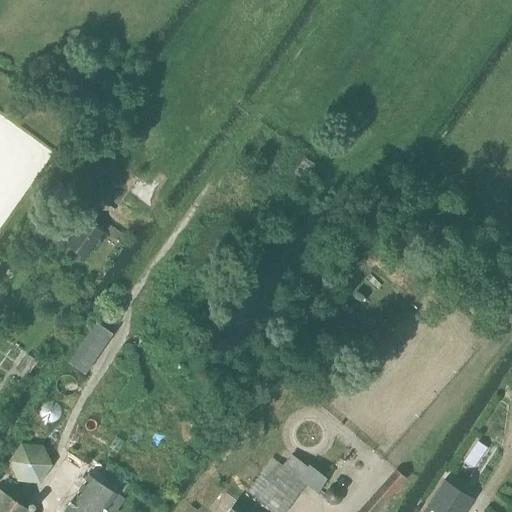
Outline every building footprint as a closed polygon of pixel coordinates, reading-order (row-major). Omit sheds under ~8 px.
[(86,220),(68,247),(86,259),(105,232),(86,220)] [(87,375),(115,333),(97,321),(69,363),(87,375)] [(22,443),(9,461),(18,482),(41,484),(53,465),(45,445),(22,443)] [(272,472),(265,468),(248,492),(275,511),(287,511),(308,484),(279,463),(272,472)] [(375,511),(407,476),(397,468),(359,511),(375,511)] [(105,511),(118,494),(90,475),(64,511),(105,511)] [(463,511),(472,497),(446,481),(426,511),(463,511)] [(326,499),(328,502),(331,505),(336,505),(340,504),(343,501),(344,498),(344,493),(341,489),(338,487),(334,487),(330,488),(327,491),(325,495),(326,499)] [(0,511),(31,511),(0,490),(0,511)] [(262,511),(239,496),(227,511),(262,511)]
